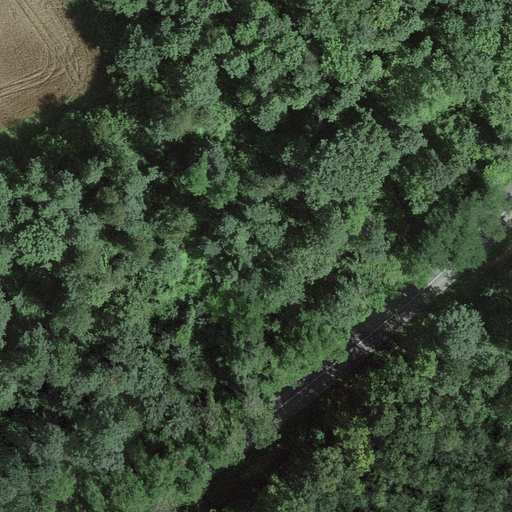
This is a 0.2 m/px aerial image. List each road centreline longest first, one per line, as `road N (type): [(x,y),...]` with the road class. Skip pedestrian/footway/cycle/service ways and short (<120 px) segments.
road 1 (secondary): [(126,511),(511,205)]
road 2 (track): [(511,91),(403,91),(331,68),(196,52),(112,76)]
